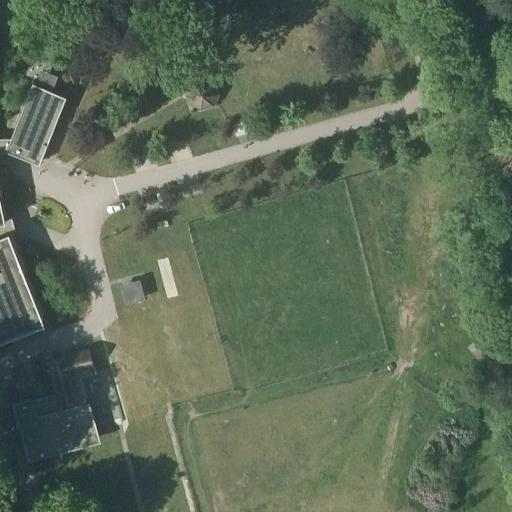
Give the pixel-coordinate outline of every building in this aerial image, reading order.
[(0,338),(46,321),(11,230),(16,228),(12,216),(6,217),(0,186),(0,151),(7,150),(41,163),(67,94),(34,81),(12,136),(0,136),(0,338)] [(191,116),(216,117),(217,91),(192,90),(191,116)] [(168,215),(165,192),(139,197),(143,219),(168,215)] [(156,267),(167,309),(182,305),(171,262),(156,267)] [(135,370),(134,370),(142,383),(152,377),(145,365),(155,359),(144,342),(125,353),(135,370)] [(32,395),(13,401),(29,459),(101,439),(90,400),(88,400),(81,374),(97,370),(91,348),(66,354),(67,355),(48,360),(47,360),(56,392),(33,397),(32,395)]
